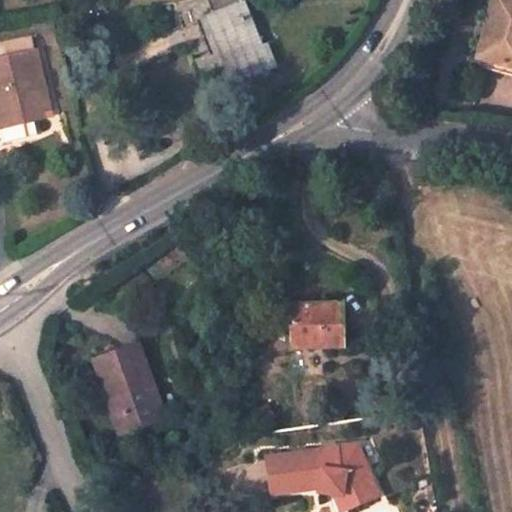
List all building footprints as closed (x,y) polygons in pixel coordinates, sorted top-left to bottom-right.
[(511,1),(508,0),(497,0),(478,68),(511,77),(511,1)] [(217,61),(228,57),(241,90),(288,73),(277,41),(265,45),(249,5),(202,22),(217,61)] [(31,34),(6,44),(11,56),(35,46),(31,34)] [(37,54),(0,61),(0,122),(1,127),(51,116),(37,54)] [(4,143),(36,135),(33,124),(2,131),(4,143)] [(337,305),(286,313),(289,350),(340,346),(337,305)] [(133,343),(89,356),(100,397),(109,394),(119,429),(156,417),(133,343)] [(109,394),(100,397),(109,432),(119,429),(109,394)] [(358,449),(265,461),(271,497),(318,490),(319,494),(335,499),(337,511),(342,511),(374,500),(358,449)]
